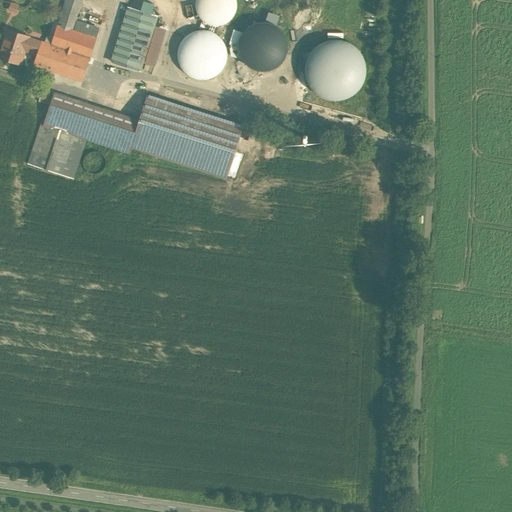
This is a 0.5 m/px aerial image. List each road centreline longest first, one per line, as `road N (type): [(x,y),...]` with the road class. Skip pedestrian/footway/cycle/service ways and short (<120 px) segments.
road 1 (unclassified): [(416,511),(430,0)]
road 2 (secondary): [(193,511),(0,483)]
